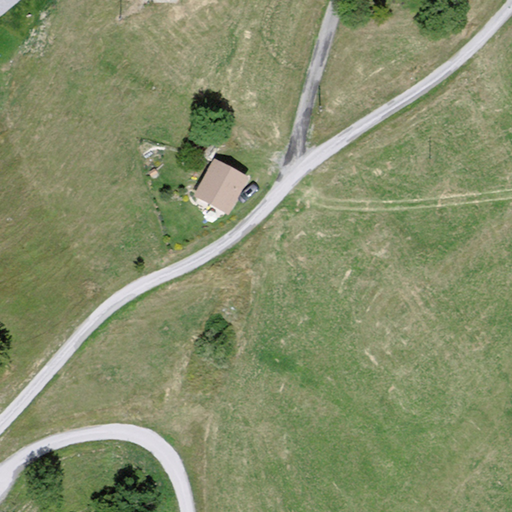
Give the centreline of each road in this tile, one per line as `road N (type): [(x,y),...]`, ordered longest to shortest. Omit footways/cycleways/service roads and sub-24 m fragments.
road 1 (track): [(511,8),(427,88),(320,156),(224,248),(119,304),(0,429)]
road 2 (track): [(0,484),(29,460),(124,437),(159,455),(186,511)]
road 3 (track): [(284,189),(338,0)]
